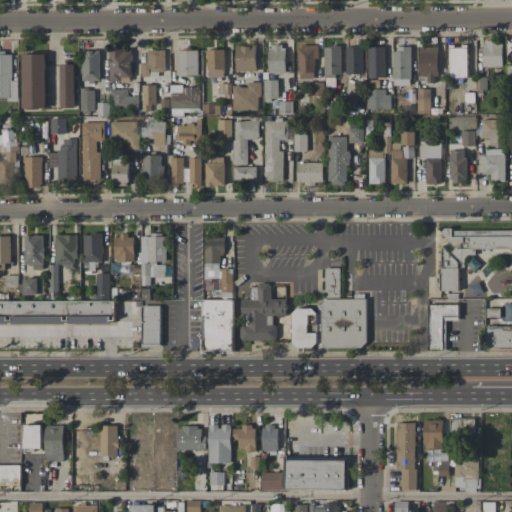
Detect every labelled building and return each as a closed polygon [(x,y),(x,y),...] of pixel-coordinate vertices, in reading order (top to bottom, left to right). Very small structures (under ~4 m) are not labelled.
[(501,66),(481,66),(482,43),(483,43),(483,40),(502,40),(501,66)] [(284,48),(284,73),(267,73),(267,48),(270,48),(270,44),(281,44),(281,48),(284,48)] [(317,44),(317,58),(314,58),(314,66),(313,66),(313,79),(298,79),(298,66),(297,66),(297,48),(300,48),(300,44),(317,44)] [(466,44),(467,77),(448,78),(447,44),(453,44),(453,47),(460,47),(460,44),(466,44)] [(255,71),(235,71),(234,45),(255,45),(255,71)] [(339,45),(340,74),(334,74),(335,87),(324,87),(324,74),(323,74),(322,46),(332,46),(332,45),(339,45)] [(361,45),(362,74),(345,74),(344,46),(354,46),(354,45),(361,45)] [(384,46),(384,77),(367,77),(367,46),(384,46)] [(410,46),(410,78),(409,78),(408,85),(391,85),(391,51),(396,51),(396,46),(410,46)] [(418,46),(437,47),(436,76),(433,76),(433,82),(418,82),(418,46)] [(129,81),(118,81),(118,80),(108,80),(108,49),(130,49),(130,77),(129,77),(129,81)] [(205,49),(223,49),(223,69),(222,69),(222,77),(207,77),(206,69),(205,49)] [(0,98),(0,50),(4,50),(4,54),(11,54),(11,78),(10,78),(10,80),(16,80),(16,101),(6,101),(6,98),(0,98)] [(99,50),(99,81),(93,81),(93,83),(87,83),(87,81),(81,81),(81,50),(99,50)] [(140,76),(140,62),(146,62),(146,50),(164,50),(164,72),(156,72),(156,76),(140,76)] [(197,75),(175,75),(175,50),(197,50),(197,75)] [(20,108),(20,54),(48,54),(48,60),(44,60),(44,69),(47,69),(47,93),(44,93),(44,95),(47,95),(47,108),(20,108)] [(73,107),(59,108),(58,64),(73,64),(73,107)] [(486,90),(475,90),(475,76),(486,76),(486,90)] [(277,98),(263,99),(262,79),(277,79),(277,98)] [(231,85),(239,85),(239,86),(247,86),(247,82),(260,82),(260,96),(257,96),(257,110),(232,110),(231,85)] [(323,82),(323,96),(311,96),(311,82),(323,82)] [(217,94),(217,83),(230,83),(230,94),(229,94),(229,98),(221,98),(221,94),(217,94)] [(155,84),(155,104),(150,104),(150,111),(141,111),(141,84),(155,84)] [(199,112),(183,112),(183,116),(170,116),(170,93),(169,93),(168,84),(181,84),(181,87),(198,87),(199,112)] [(93,110),(89,110),(89,114),(82,114),(82,110),(79,110),(79,87),(88,88),(88,90),(93,90),(93,110)] [(414,101),(403,101),(403,89),(407,89),(407,88),(414,88),(414,101)] [(138,96),(138,110),(109,110),(109,89),(127,89),(127,96),(138,96)] [(390,109),(365,109),(365,89),(384,89),(384,94),(390,94),(390,109)] [(416,113),(416,89),(429,89),(429,113),(416,113)] [(474,103),(462,103),(462,92),(474,92),(474,103)] [(168,98),(168,116),(157,117),(157,98),(168,98)] [(342,100),(342,112),(329,113),(329,100),(342,100)] [(278,101),(291,101),(291,113),(278,113),(278,101)] [(96,116),(96,102),(108,102),(108,116),(96,116)] [(203,115),(203,104),(213,103),(214,104),(219,104),(219,114),(203,115)] [(64,118),(64,133),(50,133),(50,118),(64,118)] [(230,119),(230,140),(216,140),(216,119),(230,119)] [(504,119),(504,146),(489,146),(489,139),(481,139),(481,119),(504,119)] [(232,165),(232,140),(234,140),(234,121),(244,121),(244,120),(258,120),(258,137),(256,137),(256,139),(247,139),(247,165),(232,165)] [(138,149),(124,149),(124,143),(116,143),(116,146),(110,146),(110,121),(135,121),(135,134),(138,134),(138,149)] [(163,145),(152,145),(153,139),(148,139),(148,137),(139,136),(139,127),(146,127),(146,121),(164,121),(164,134),(169,135),(169,144),(163,144),(163,145)] [(282,181),(263,181),(263,121),(287,121),(287,140),(278,140),(278,151),(282,151),(282,181)] [(362,143),(348,143),(347,122),(361,121),(362,143)] [(99,181),(81,182),(80,122),(103,122),(103,141),(95,141),(95,152),(99,152),(99,181)] [(171,140),(171,125),(185,125),(185,123),(193,123),(193,125),(200,125),(200,140),(189,140),(189,145),(181,145),(181,140),(171,140)] [(293,151),(293,128),(304,128),(304,134),(306,134),(306,138),(311,138),(311,151),(293,151)] [(13,184),(0,184),(0,142),(1,142),(0,131),(11,129),(13,142),(17,142),(17,153),(15,153),(15,160),(17,160),(18,178),(13,178),(13,184)] [(474,130),(474,146),(461,146),(461,130),(474,130)] [(413,131),(413,145),(399,145),(399,131),(413,131)] [(389,136),(390,152),(382,152),(382,136),(389,136)] [(345,180),(343,180),(343,184),(330,184),(330,181),(327,181),(327,137),(345,137),(345,150),(348,150),(348,152),(349,154),(349,157),(348,159),(348,165),(345,165),(345,180)] [(76,182),(56,183),(56,150),(59,150),(59,146),(62,146),(62,139),(75,138),(76,182)] [(425,159),(419,159),(419,139),(426,139),(426,142),(440,142),(441,183),(425,183),(425,159)] [(406,158),(406,183),(390,183),(390,150),(391,150),(391,143),(399,143),(399,149),(401,149),(402,158),(406,158)] [(504,181),(490,181),(490,174),(481,174),(481,155),(485,155),(485,148),(503,148),(503,155),(504,155),(504,181)] [(368,183),(368,150),(382,150),(382,157),(384,157),(384,183),(368,183)] [(463,150),(463,157),(466,157),(466,179),(464,179),(464,183),(451,183),(451,179),(449,179),(448,150),(463,150)] [(127,158),(127,182),(126,182),(126,186),(111,186),(111,155),(121,155),(121,158),(127,158)] [(141,181),(141,155),(159,155),(159,165),(163,165),(163,181),(141,181)] [(39,187),(24,187),(24,184),(23,184),(23,156),(40,156),(40,184),(39,184),(39,187)] [(183,183),(177,183),(177,187),(170,187),(170,157),(182,157),(183,183)] [(188,183),(188,157),(200,157),(200,187),(192,187),(192,183),(188,183)] [(204,162),(212,162),(212,157),(223,157),(223,185),(204,185),(204,162)] [(295,162),(321,162),(322,182),(314,182),(314,185),(303,186),(303,182),(296,182),(295,162)] [(255,166),(255,179),(233,179),(233,166),(255,166)] [(443,231),(511,231),(511,255),(495,255),(463,293),(443,293),(443,231)] [(83,271),(83,235),(90,235),(90,233),(101,233),(101,262),(97,262),(97,267),(94,267),(94,271),(90,271),(90,273),(84,273),(84,271),(83,271)] [(133,261),(113,261),(112,237),(119,237),(119,234),(127,233),(127,237),(133,237),(133,261)] [(165,261),(156,261),(156,265),(149,265),(149,263),(148,263),(148,261),(146,261),(146,263),(140,263),(140,236),(150,236),(150,233),(161,233),(161,236),(165,236),(165,261)] [(42,235),(42,248),(43,248),(44,258),(43,258),(43,265),(42,265),(42,270),(32,270),(32,266),(27,266),(27,264),(24,264),(23,235),(42,235)] [(54,235),(77,235),(77,258),(74,258),(74,264),(54,264),(54,235)] [(0,236),(9,236),(10,263),(3,263),(3,269),(0,269),(0,236)] [(231,268),(231,292),(220,292),(212,292),(212,290),(204,290),(204,281),(203,281),(203,237),(223,237),(223,251),(223,255),(219,255),(219,268),(231,268)] [(149,285),(140,285),(140,263),(149,263),(149,285)] [(139,282),(135,282),(129,282),(129,264),(140,264),(139,282)] [(57,293),(56,293),(56,299),(49,299),(49,293),(48,293),(48,265),(57,265),(57,293)] [(165,277),(152,277),(152,265),(165,265),(165,277)] [(339,297),(324,298),(324,268),(339,267),(339,297)] [(108,299),(95,299),(95,274),(108,274),(108,299)] [(17,287),(3,287),(3,275),(17,275),(17,287)] [(42,294),(37,294),(37,295),(22,295),(22,278),(37,278),(37,279),(42,279),(42,294)] [(239,338),(239,327),(241,325),(243,325),(243,315),(241,315),(240,299),(248,299),(248,287),(256,287),(256,285),(258,283),(267,283),(270,286),(270,298),(285,298),(286,315),(272,315),(272,324),(273,324),(276,327),(276,338),(274,340),(242,341),(239,338)] [(201,350),(201,299),(233,299),(232,351),(201,350)] [(360,348),(325,348),(322,345),(316,345),(316,343),(312,348),(296,348),(291,343),(291,333),(288,333),(288,328),(291,328),(291,313),(296,308),(311,308),(316,313),(316,304),(320,304),(325,299),(365,299),(366,342),(360,348)] [(0,300),(114,300),(114,321),(109,321),(109,324),(65,324),(65,321),(62,321),(62,324),(10,324),(10,321),(6,321),(6,324),(0,324),(0,300)] [(486,301),(511,301),(511,353),(487,353),(486,301)] [(159,305),(159,348),(141,348),(141,305),(159,305)] [(429,307),(460,307),(461,323),(448,323),(447,353),(428,353),(429,307)] [(442,419),(442,448),(423,448),(423,419),(442,419)] [(473,419),(473,432),(459,432),(459,435),(449,435),(449,420),(473,419)] [(415,489),(400,489),(401,469),(395,469),(396,422),(414,422),(414,469),(415,469),(415,489)] [(42,424),(42,453),(22,453),(22,424),(42,424)] [(62,461),(44,461),(44,424),(62,424),(62,461)] [(229,462),(207,462),(207,424),(217,424),(217,427),(220,427),(220,424),(229,424),(229,462)] [(254,451),(244,451),(244,448),(237,448),(237,440),(232,440),(231,428),(241,428),(241,424),(250,424),(250,428),(254,428),(254,451)] [(261,451),(261,428),(264,428),(264,424),(273,424),(273,428),(277,428),(277,451),(261,451)] [(116,425),(116,456),(99,456),(99,425),(116,425)] [(177,428),(181,428),(181,425),(196,425),(196,428),(200,428),(200,435),(204,435),(204,449),(177,449),(177,428)] [(449,475),(448,449),(425,450),(426,462),(432,461),(433,476),(449,475)] [(454,485),(454,452),(468,452),(468,458),(477,458),(478,478),(479,478),(479,491),(464,491),(464,485),(454,485)] [(347,456),(347,490),(282,490),(282,454),(286,454),(286,456),(347,456)] [(249,469),(249,456),(261,456),(261,469),(249,469)] [(0,485),(0,464),(19,464),(19,491),(3,491),(2,485),(0,485)] [(208,484),(208,471),(223,471),(223,484),(208,484)] [(281,472),(281,489),(260,489),(260,472),(273,472),(273,471),(277,471),(277,472),(281,472)] [(199,511),(200,501),(187,500),(186,511),(199,511)] [(393,511),(393,501),(407,501),(407,510),(409,510),(409,511),(393,511)] [(446,501),(446,506),(447,506),(447,511),(431,511),(431,506),(432,506),(432,501),(446,501)] [(27,511),(27,502),(41,502),(41,511),(27,511)] [(96,505),(96,511),(72,511),(72,505),(80,505),(80,502),(85,502),(85,505),(96,505)] [(482,511),(494,511),(494,502),(483,502),(482,511)] [(288,510),(288,511),(269,511),(269,503),(283,503),(283,510),(288,510)]
